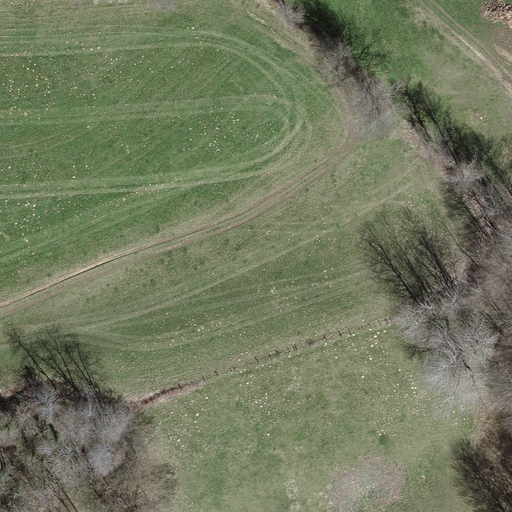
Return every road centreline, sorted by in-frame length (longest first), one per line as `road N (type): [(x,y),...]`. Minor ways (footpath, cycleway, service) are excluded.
road 1 (track): [(0,305),(295,184),(389,122),(432,66),(417,0)]
road 2 (track): [(418,0),(511,77)]
